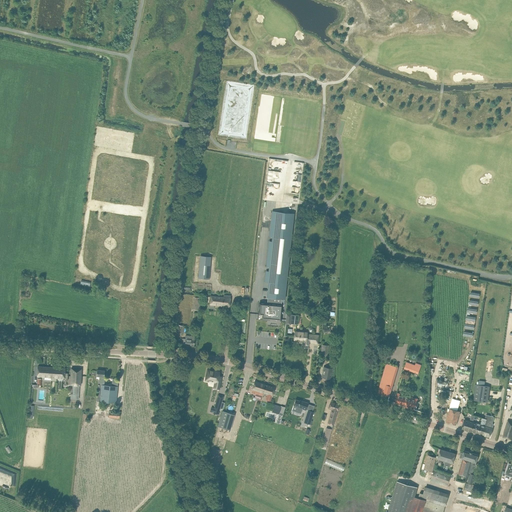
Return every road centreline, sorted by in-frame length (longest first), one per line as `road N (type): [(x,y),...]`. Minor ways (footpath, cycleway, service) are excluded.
road 1 (secondary): [(511,451),(241,364),(147,353)]
road 2 (track): [(220,511),(205,449),(178,409),(177,363)]
road 3 (secondary): [(0,346),(147,353)]
